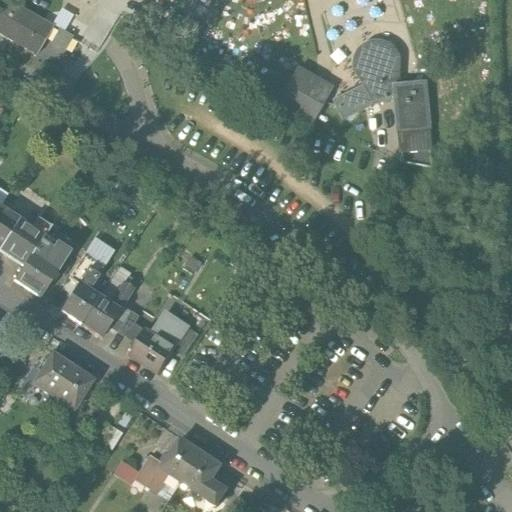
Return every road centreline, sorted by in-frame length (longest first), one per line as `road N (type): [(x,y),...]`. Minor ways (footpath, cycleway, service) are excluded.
road 1 (residential): [(0,75),(290,236),(408,349),(450,420)]
road 2 (residential): [(339,496),(0,294)]
road 3 (residential): [(339,496),(450,420)]
